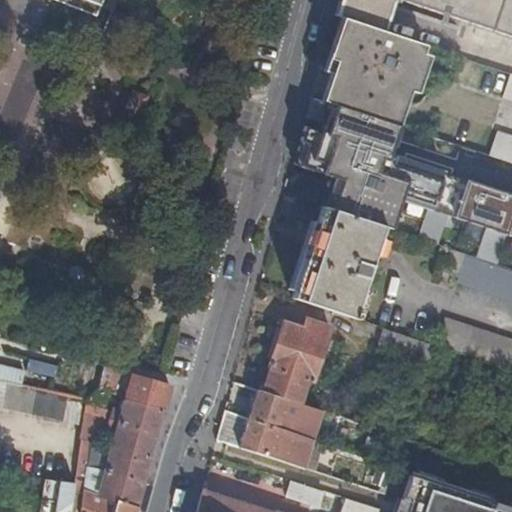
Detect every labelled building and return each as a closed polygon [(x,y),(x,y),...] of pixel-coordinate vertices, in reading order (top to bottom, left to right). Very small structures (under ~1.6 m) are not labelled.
[(59,0),(96,15),(101,5),(113,9),(116,0),(59,0)] [(511,0),(344,0),(338,17),(341,18),(347,20),(384,32),(395,0),(399,0),(511,37),(511,0)] [(331,74),(322,101),(328,103),(341,64),(335,62),(347,20),(341,18),(324,72),(331,74)] [(341,64),(328,103),(333,105),(397,126),(409,91),(421,54),(423,46),(384,32),(347,20),(335,62),(341,64)] [(427,56),(421,54),(409,91),(415,93),(427,56)] [(145,98),(132,94),(123,118),(135,123),(145,98)] [(397,126),(333,105),(324,134),(303,127),(292,165),(329,177),(319,205),(381,225),(387,228),(397,199),(427,209),(418,238),(449,248),(456,251),(466,221),(506,235),(496,264),(511,269),(511,195),(388,155),(397,126)] [(511,137),(498,133),(491,157),(511,163),(511,137)] [(304,252),(365,272),(381,225),(319,205),(304,252)] [(454,280),(511,299),(511,269),(496,264),(456,251),(449,248),(441,272),(455,277),(454,280)] [(351,313),(365,272),(304,252),(289,299),(354,320),(356,314),(351,313)] [(73,283),(76,283),(78,283),(81,282),(83,280),(84,277),(84,275),(84,272),(82,270),(80,268),(78,267),(75,267),(73,268),(70,269),(69,271),(68,274),(68,277),(69,279),(71,281),(73,283)] [(511,372),(511,343),(441,320),(432,346),(511,372)] [(269,367),(261,392),(299,405),(307,379),(311,381),(328,329),(305,321),(302,330),(282,323),(267,366),(269,367)] [(427,361),(432,346),(380,329),(375,344),(427,361)] [(23,373),(52,379),(55,366),(26,360),(23,373)] [(0,365),(0,379),(19,384),(22,370),(0,365)] [(115,395),(122,372),(103,366),(97,389),(106,392),(115,395)] [(161,411),(168,386),(131,375),(124,399),(161,411)] [(0,406),(80,424),(84,399),(19,384),(0,379),(0,406)] [(106,392),(97,389),(97,391),(92,415),(96,416),(98,409),(102,410),(106,392)] [(255,390),(245,418),(279,430),(285,413),(312,422),(315,410),(299,405),(261,392),(255,390)] [(154,435),(161,411),(124,399),(121,411),(116,409),(110,411),(107,420),(154,435)] [(335,430),(338,417),(315,410),(312,422),(335,430)] [(223,412),(215,441),(300,468),(306,443),(298,440),(299,436),(279,430),(245,418),(223,412)] [(148,458),(154,435),(107,420),(105,427),(108,432),(115,434),(111,447),(148,458)] [(78,511),(85,466),(88,440),(85,439),(78,439),(72,482),(67,511),(78,511)] [(141,482),(148,458),(111,447),(88,440),(85,466),(107,471),(141,482)] [(132,511),(141,482),(107,471),(85,466),(78,511),(132,511)] [(511,511),(511,509),(507,508),(508,507),(491,502),(491,503),(458,492),(407,475),(399,499),(395,511),(511,511)] [(67,511),(72,482),(50,480),(47,497),(56,499),(53,511),(67,511)] [(459,489),(458,492),(491,503),(491,502),(492,499),(459,489)] [(374,511),(376,509),(345,499),(340,511),(254,511),(255,508),(201,491),(195,511),(374,511)] [(395,511),(399,499),(395,498),(390,511),(395,511)]
